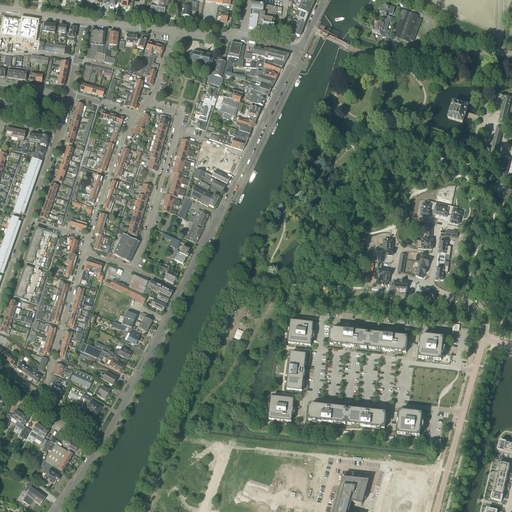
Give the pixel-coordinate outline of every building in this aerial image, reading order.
[(153,0),(154,1),(153,1),(152,5),(151,5),(149,11),(159,13),(160,8),(162,1),(160,0),(153,0)] [(160,0),(162,1),(160,8),(159,13),(164,14),(166,7),(168,8),(169,3),(169,0),(166,0),(166,2),(165,2),(165,0),(160,0)] [(296,5),(299,6),(310,11),(312,6),(302,1),(298,0),(297,0),(296,5)] [(185,16),(186,17),(187,17),(189,17),(190,11),(196,12),(197,3),(191,2),(190,8),(182,6),(182,10),(183,10),(182,16),(185,16)] [(275,12),(281,13),(282,8),(275,7),(276,7),(252,4),(248,29),(272,33),(275,12)] [(299,6),(296,5),(293,10),(297,12),(297,11),(307,15),(310,11),(299,6)] [(394,7),(388,6),(388,7),(383,6),(382,9),(380,8),(379,12),(382,12),(381,16),(386,17),(387,13),(392,14),(394,7)] [(418,18),(419,15),(402,10),(394,37),(409,42),(410,40),(415,41),(422,19),(418,18)] [(307,15),(297,11),(297,12),(295,16),(297,17),(297,18),(298,18),(297,20),(294,19),(294,21),(297,22),(304,24),(306,20),(307,15)] [(220,22),(226,23),(227,18),(229,19),(230,13),(221,12),(221,14),(219,14),(218,17),(220,17),(220,22)] [(302,29),(304,24),(297,22),(294,21),(286,19),(286,22),(291,24),(290,25),(292,26),(291,28),(301,32),(302,29)] [(384,23),(376,20),(374,25),(375,25),(374,27),(386,31),(386,30),(389,20),(386,20),(385,19),(384,23)] [(38,22),(23,20),(20,38),(35,40),(38,22)] [(19,23),(4,21),(2,35),(17,38),(19,23)] [(66,27),(59,26),(58,33),(62,33),(61,38),(67,39),(68,32),(65,32),(66,27)] [(73,42),(74,39),(76,28),(70,27),(68,38),(67,41),(73,42)] [(391,32),(386,30),(386,31),(374,27),(374,29),(373,29),(372,33),(381,35),(382,35),(382,37),(386,37),(389,38),(391,32)] [(299,37),(301,32),(291,28),(290,36),(299,37)] [(91,31),(90,45),(103,48),(103,41),(104,32),(91,31)] [(106,42),(105,55),(105,57),(104,63),(113,65),(115,59),(108,57),(109,49),(112,49),(113,46),(116,47),(118,34),(109,33),(108,42),(106,42)] [(136,44),(137,40),(136,40),(137,36),(126,35),(126,36),(125,37),(126,38),(125,43),(136,44)] [(139,40),(137,40),(136,44),(135,46),(137,47),(136,51),(139,52),(140,51),(142,52),(146,41),(143,40),(143,41),(143,39),(141,39),(140,40),(139,40)] [(151,51),(153,44),(148,42),(145,50),(143,56),(147,57),(145,61),(140,60),(138,66),(145,69),(145,68),(146,68),(149,59),(151,51)] [(159,45),(153,44),(151,51),(149,59),(146,68),(150,69),(151,69),(152,67),(153,64),(155,58),(157,51),(159,45)] [(230,44),(226,60),(228,61),(226,66),(242,68),(243,61),(241,61),(244,49),(240,49),(241,45),(230,44)] [(65,47),(54,45),(53,53),(64,54),(65,47)] [(102,54),(103,48),(90,45),(87,59),(104,63),(105,57),(105,55),(102,54)] [(164,47),(159,45),(157,51),(155,58),(160,59),(164,47)] [(271,60),(273,52),(267,50),(253,47),(251,55),(245,53),(244,59),(251,60),(252,55),(264,58),(271,60)] [(189,55),(187,55),(185,61),(188,61),(188,60),(191,64),(207,67),(211,65),(211,64),(212,63),(212,61),(212,60),(212,59),(209,56),(203,54),(203,52),(201,52),(200,54),(194,52),(189,54),(189,55)] [(279,53),(273,52),(271,60),(264,58),(263,63),(264,63),(281,68),(288,55),(279,53)] [(30,57),(27,56),(26,61),(26,67),(26,70),(20,69),(20,72),(19,80),(25,81),(26,73),(28,73),(29,63),(30,57)] [(4,65),(0,64),(0,77),(4,78),(5,70),(6,70),(7,68),(8,58),(5,57),(4,65)] [(48,58),(39,57),(38,64),(47,65),(48,58)] [(218,62),(212,60),(212,61),(212,63),(211,64),(216,66),(214,72),(213,72),(210,74),(209,76),(207,83),(220,87),(224,75),(224,73),(226,66),(228,61),(226,60),(219,58),(218,62)] [(264,64),(256,62),(255,69),(262,70),(271,72),(278,75),(281,68),(264,63),(264,64)] [(145,76),(148,69),(145,69),(138,66),(137,69),(136,73),(142,75),(145,76)] [(136,73),(137,69),(129,67),(127,73),(135,76),(136,73)] [(148,69),(145,76),(154,79),(156,72),(148,69)] [(274,82),(278,75),(271,72),(262,70),(260,73),(259,73),(249,71),(249,74),(248,77),(258,78),(259,76),(274,82)] [(244,76),(224,73),(224,75),(245,81),(245,76),(244,76)] [(152,86),(154,79),(145,76),(145,78),(147,79),(146,84),(152,86)] [(270,89),(274,82),(259,76),(258,78),(256,84),(261,85),(262,86),(270,89)] [(250,83),(249,87),(253,88),(268,93),(270,89),(262,86),(261,85),(256,84),(255,84),(255,85),(250,83)] [(140,94),(141,88),(130,85),(129,84),(128,86),(132,88),(131,91),(132,91),(140,94)] [(253,88),(249,87),(243,85),(242,88),(252,91),(266,97),(268,93),(253,88)] [(207,90),(205,95),(214,98),(217,89),(208,86),(207,91),(207,90)] [(242,88),(238,87),(237,92),(241,93),(241,94),(242,94),(247,96),(245,100),(250,102),(249,103),(253,104),(255,98),(259,99),(263,100),(265,101),(266,97),(252,91),(242,88)] [(227,93),(225,98),(236,102),(238,102),(239,103),(242,94),(241,94),(231,91),(230,94),(227,93)] [(137,104),(138,99),(127,95),(123,94),(122,94),(122,96),(126,98),(126,97),(127,97),(126,100),(125,101),(137,104)] [(211,106),(214,98),(205,95),(204,99),(203,104),(211,106)] [(511,97),(501,95),(500,99),(504,100),(498,123),(504,124),(511,97)] [(225,98),(221,97),(223,98),(221,105),(234,111),(236,112),(238,102),(236,102),(225,98)] [(265,101),(263,100),(259,99),(255,98),(253,104),(262,107),(265,101)] [(135,107),(137,104),(125,101),(124,106),(135,109),(135,107)] [(464,117),(465,114),(466,112),(467,106),(453,101),(451,107),(449,113),(447,118),(462,123),(464,117)] [(209,114),(211,106),(203,104),(202,107),(201,107),(200,112),(209,114)] [(236,112),(234,111),(221,105),(219,105),(217,111),(223,113),(234,118),(236,112)] [(260,110),(249,107),(248,111),(246,110),(244,114),(250,116),(248,122),(254,124),(256,118),(258,113),(259,114),(260,110)] [(223,113),(217,111),(216,113),(218,114),(218,116),(222,118),(221,118),(236,124),(252,129),(254,124),(248,122),(234,118),(223,113)] [(206,123),(209,114),(200,112),(199,116),(198,120),(206,123)] [(110,122),(113,115),(107,113),(104,124),(106,125),(106,124),(107,121),(110,122)] [(144,114),(140,120),(145,124),(145,123),(147,125),(150,122),(147,120),(149,118),(149,117),(150,116),(147,114),(146,116),(144,114)] [(169,117),(162,115),(159,125),(167,128),(169,122),(168,121),(169,117)] [(123,118),(118,117),(114,127),(112,134),(117,135),(118,135),(123,118)] [(142,127),(145,124),(140,120),(136,126),(143,131),(144,129),(142,127)] [(203,131),(206,123),(198,120),(196,124),(195,128),(203,131)] [(249,135),(252,129),(236,124),(236,126),(239,127),(237,131),(249,135)] [(143,131),(136,126),(131,131),(137,135),(140,131),(142,132),(143,131)] [(485,153),(490,154),(496,155),(503,128),(497,127),(491,149),(487,148),(486,152),(485,153)] [(166,133),(157,130),(155,137),(164,139),(166,133)] [(135,138),(137,135),(131,131),(127,137),(130,139),(129,140),(131,142),(132,140),(135,142),(137,139),(135,138)] [(246,141),(249,135),(237,131),(236,131),(233,137),(246,141)] [(36,135),(30,134),(28,141),(26,141),(24,147),(23,154),(26,155),(28,147),(27,147),(28,143),(34,144),(34,143),(36,135)] [(42,135),(42,136),(40,144),(39,148),(37,147),(34,154),(31,153),(30,156),(42,160),(46,150),(45,149),(46,146),(47,146),(49,137),(42,135)] [(242,151),(243,148),(246,142),(234,138),(231,145),(228,144),(229,138),(219,135),(218,138),(210,135),(209,140),(242,151)] [(181,142),(180,145),(189,148),(189,145),(195,147),(196,144),(182,140),(183,140),(182,143),(181,142)] [(105,143),(103,150),(111,152),(114,146),(105,143)] [(188,150),(189,148),(180,145),(179,149),(180,150),(179,151),(193,155),(194,152),(188,150)] [(202,145),(198,157),(217,164),(216,168),(231,175),(237,163),(232,160),(233,156),(217,151),(202,145)] [(123,149),(121,156),(129,159),(131,155),(128,154),(129,151),(130,149),(127,148),(126,150),(123,149)] [(111,152),(103,150),(101,153),(99,152),(97,153),(97,155),(101,156),(109,159),(111,152)] [(158,160),(160,154),(151,152),(149,158),(150,158),(158,160)] [(107,166),(109,159),(101,156),(100,158),(100,159),(99,159),(98,162),(101,163),(107,166)] [(128,162),(129,159),(121,156),(119,162),(127,165),(128,162)] [(185,161),(186,159),(177,156),(176,160),(177,161),(176,162),(190,166),(191,163),(185,161)] [(510,159),(502,157),(497,173),(498,173),(505,175),(506,176),(510,159)] [(32,159),(30,164),(39,167),(41,162),(32,159)] [(126,167),(127,165),(119,162),(116,169),(124,172),(122,171),(124,166),(126,167)] [(104,172),(107,166),(101,163),(98,170),(99,170),(98,172),(101,173),(102,171),(104,172)] [(156,167),(157,166),(145,163),(144,166),(148,167),(147,170),(156,172),(157,168),(156,167)] [(39,167),(30,164),(28,169),(38,172),(39,167)] [(182,172),(182,170),(174,167),(173,171),(174,172),(173,173),(172,173),(174,174),(183,176),(186,177),(187,174),(182,172)] [(36,178),(38,172),(28,169),(27,174),(36,178)] [(122,178),(124,172),(116,169),(114,175),(117,176),(116,178),(126,182),(127,179),(122,178)] [(205,174),(195,171),(193,178),(196,180),(210,187),(221,193),(225,186),(210,179),(211,177),(205,174)] [(229,179),(214,172),(211,177),(227,184),(229,179)] [(505,175),(498,173),(495,182),(503,184),(505,175)] [(34,183),(36,178),(27,174),(25,179),(34,183)] [(92,180),(92,182),(100,185),(102,178),(99,177),(100,175),(97,174),(97,176),(96,176),(94,181),(92,180)] [(182,179),(183,176),(174,174),(173,178),(174,178),(174,179),(187,183),(188,180),(182,179)] [(32,188),(34,183),(25,179),(23,184),(32,188)] [(112,181),(109,188),(115,190),(118,184),(119,184),(120,182),(115,180),(114,182),(112,181)] [(210,187),(196,180),(194,186),(190,198),(186,196),(185,199),(185,200),(191,203),(192,203),(194,200),(208,207),(208,206),(213,209),(218,199),(207,193),(210,187)] [(97,192),(100,185),(92,182),(89,188),(89,189),(97,192)] [(31,193),(32,188),(23,184),(21,190),(31,193)] [(51,184),(49,189),(56,192),(58,186),(51,184)] [(179,189),(180,187),(171,184),(170,189),(171,189),(171,190),(184,194),(185,191),(179,189)] [(97,192),(89,189),(89,188),(87,187),(86,190),(91,192),(89,196),(95,198),(97,192)] [(118,191),(115,190),(109,188),(107,195),(115,198),(115,197),(119,199),(120,199),(121,197),(116,196),(116,195),(117,195),(118,191)] [(505,188),(502,200),(508,202),(511,190),(505,188)] [(54,198),(56,192),(49,189),(47,195),(54,198)] [(149,194),(149,192),(137,189),(136,192),(140,193),(140,195),(139,195),(138,196),(147,198),(148,198),(150,194),(149,194)] [(29,198),(31,193),(21,190),(19,195),(29,198)] [(29,198),(19,195),(18,200),(27,203),(29,198)] [(53,200),(54,198),(47,195),(45,201),(52,203),(54,204),(55,201),(53,200)] [(93,205),(95,198),(89,196),(86,195),(84,200),(85,200),(84,204),(89,206),(90,204),(93,205)] [(115,198),(107,195),(105,201),(113,204),(114,201),(115,200),(118,202),(119,199),(115,197),(115,198)] [(174,200),(174,198),(166,195),(165,199),(166,199),(165,201),(179,204),(179,201),(174,200)] [(25,208),(27,203),(18,200),(16,205),(25,208)] [(191,203),(185,200),(177,218),(184,220),(191,203)] [(50,209),(52,203),(45,201),(43,206),(50,209)] [(110,213),(113,204),(105,201),(102,208),(105,209),(104,211),(110,213)] [(23,214),(25,208),(16,205),(13,213),(20,215),(20,212),(23,214)] [(423,205),(420,217),(428,219),(430,211),(431,207),(423,205)] [(48,215),(50,209),(43,206),(41,212),(48,215)] [(171,211),(171,208),(163,206),(161,210),(162,210),(162,211),(161,211),(175,216),(176,212),(171,211)] [(435,212),(434,216),(446,218),(447,214),(450,215),(450,211),(448,210),(436,208),(435,212)] [(198,210),(194,217),(203,222),(203,221),(205,222),(209,215),(198,210)] [(452,215),(450,224),(458,225),(461,213),(453,211),(452,215)] [(46,220),(48,215),(41,212),(39,217),(46,220)] [(100,214),(98,221),(104,223),(107,224),(108,220),(106,219),(106,217),(110,218),(111,216),(106,214),(104,213),(103,215),(100,214)] [(78,217),(69,214),(66,222),(69,223),(68,227),(74,228),(76,221),(78,217)] [(12,217),(9,225),(18,228),(20,223),(17,222),(18,219),(12,217)] [(202,229),(205,222),(203,221),(203,222),(194,217),(193,221),(191,223),(191,224),(193,224),(202,229)] [(79,230),(83,219),(80,218),(79,222),(76,221),(74,228),(79,230)] [(103,228),(104,223),(98,221),(96,228),(105,230),(105,228),(103,228)] [(203,229),(202,229),(193,224),(186,237),(184,236),(182,238),(195,244),(203,229)] [(17,233),(18,228),(9,225),(7,230),(17,233)] [(40,268),(43,257),(50,237),(56,239),(58,235),(36,227),(24,262),(40,268)] [(104,232),(105,230),(96,228),(94,235),(97,236),(97,235),(100,236),(103,237),(104,232)] [(15,238),(17,233),(7,230),(5,235),(15,238)] [(13,243),(15,238),(5,235),(4,240),(13,243)] [(103,237),(100,236),(97,235),(97,236),(95,242),(101,244),(103,239),(105,240),(106,238),(103,237)] [(129,263),(130,261),(139,243),(123,235),(113,255),(129,263)] [(178,246),(180,242),(166,236),(165,238),(170,241),(170,242),(178,246)] [(71,242),(69,247),(75,249),(77,242),(73,241),(74,238),(70,237),(68,242),(71,242)] [(422,240),(422,250),(432,250),(432,240),(431,240),(432,237),(427,237),(426,240),(422,240)] [(11,248),(13,243),(4,240),(2,245),(11,248)] [(382,250),(382,256),(392,256),(392,251),(391,251),(392,241),(384,241),(383,250),(382,250)] [(440,241),(439,253),(446,254),(448,242),(440,241)] [(101,244),(95,242),(93,249),(107,253),(108,250),(105,249),(105,250),(100,249),(101,244)] [(9,254),(11,248),(2,245),(0,250),(9,254)] [(68,251),(58,248),(57,251),(60,252),(70,255),(73,256),(75,249),(69,247),(68,251)] [(171,259),(178,262),(182,264),(186,257),(187,258),(188,255),(189,255),(191,252),(189,251),(188,250),(182,247),(179,252),(180,252),(179,254),(177,253),(178,251),(176,250),(171,259)] [(0,256),(8,259),(9,254),(0,250),(0,256)] [(73,256),(70,255),(69,260),(67,259),(66,261),(75,264),(77,257),(76,257),(73,256)] [(418,255),(416,262),(419,263),(426,266),(428,266),(430,259),(425,257),(421,255),(421,256),(418,255)] [(89,272),(92,261),(87,260),(83,272),(85,272),(82,282),(86,283),(88,276),(87,276),(88,272),(89,272)] [(74,266),(75,264),(66,261),(66,263),(68,263),(66,268),(73,270),(74,266)] [(94,274),(97,263),(92,261),(89,272),(94,274)] [(102,264),(97,263),(94,274),(99,275),(100,273),(102,264)] [(419,263),(415,275),(422,277),(424,272),(425,272),(426,268),(425,268),(426,266),(419,263)] [(25,266),(14,297),(30,303),(41,271),(25,266)] [(168,270),(162,267),(159,272),(162,273),(164,271),(167,272),(164,280),(173,284),(177,275),(168,271),(168,270)] [(437,267),(435,279),(443,280),(444,268),(437,267)] [(71,277),(73,270),(66,268),(65,274),(63,273),(63,275),(65,275),(65,277),(67,278),(68,276),(71,277)] [(380,276),(379,285),(387,286),(388,277),(389,277),(390,272),(380,270),(379,276),(380,276)] [(148,282),(134,276),(128,287),(142,294),(146,287),(148,282)] [(145,300),(146,296),(142,294),(128,287),(117,282),(117,281),(117,280),(115,279),(114,280),(114,281),(112,280),(111,283),(106,281),(104,285),(144,304),(145,300)] [(57,289),(60,290),(67,292),(68,285),(65,284),(65,283),(60,281),(58,286),(57,289)] [(393,285),(393,289),(407,290),(407,282),(405,282),(400,281),(400,282),(395,282),(395,285),(393,285)] [(160,287),(150,282),(147,288),(151,290),(156,292),(157,293),(160,287)] [(78,288),(76,295),(83,296),(85,290),(84,290),(84,288),(82,287),(81,289),(78,288)] [(148,297),(151,290),(147,288),(146,287),(142,294),(146,296),(148,297)] [(172,292),(160,287),(157,293),(159,294),(169,298),(172,292)] [(65,298),(67,292),(60,290),(57,289),(56,296),(57,296),(65,298)] [(424,289),(421,295),(434,301),(436,297),(434,296),(435,294),(430,291),(431,291),(426,289),(426,290),(424,289)] [(109,292),(103,290),(100,299),(105,301),(109,292)] [(124,295),(119,293),(116,302),(121,304),(124,295)] [(159,294),(158,296),(157,299),(166,303),(169,298),(159,294)] [(83,296),(76,295),(74,301),(83,304),(85,297),(83,297),(83,296)] [(63,304),(65,298),(57,296),(56,298),(55,298),(54,302),(57,302),(63,304)] [(163,304),(150,298),(148,302),(147,304),(162,312),(165,306),(163,304)] [(105,301),(100,299),(97,307),(102,309),(105,301)] [(11,301),(9,306),(18,309),(18,307),(17,306),(18,303),(11,301)] [(87,304),(83,304),(74,301),(73,307),(79,309),(82,310),(83,306),(86,307),(87,304)] [(61,311),(63,304),(57,302),(55,308),(52,307),(52,308),(61,311)] [(120,306),(115,304),(112,313),(117,314),(120,306)] [(78,312),(79,309),(73,307),(71,313),(77,315),(77,316),(78,316),(79,314),(80,315),(80,313),(78,312)] [(102,309),(97,307),(95,312),(105,316),(107,311),(102,309)] [(61,311),(52,308),(52,309),(53,309),(51,314),(53,315),(59,317),(61,311)] [(13,317),(14,314),(7,311),(5,316),(14,319),(15,318),(13,317)] [(112,313),(107,311),(105,316),(115,319),(117,314),(112,313)] [(136,317),(126,312),(122,325),(124,326),(126,327),(131,329),(136,317)] [(80,315),(79,314),(78,316),(77,316),(77,315),(71,313),(69,320),(76,322),(76,318),(79,319),(80,315)] [(58,323),(59,317),(53,315),(51,314),(49,323),(54,324),(54,322),(58,323)] [(144,318),(141,324),(149,327),(152,322),(147,320),(148,317),(142,314),(141,317),(144,318)] [(75,325),(76,322),(69,320),(67,326),(71,327),(70,329),(75,330),(77,325),(75,325)] [(313,324),(291,321),(288,344),(311,346),(311,338),(312,338),(313,332),(312,332),(313,324)] [(9,327),(10,324),(3,322),(1,327),(10,330),(11,328),(9,327)] [(124,327),(114,323),(113,328),(124,332),(126,327),(124,326),(124,327)] [(146,333),(149,327),(141,324),(140,327),(138,326),(137,329),(133,327),(132,329),(140,333),(141,331),(146,333)] [(46,333),(48,334),(48,333),(54,335),(56,329),(52,328),(53,326),(48,325),(46,333)] [(390,351),(406,353),(407,338),(392,336),(387,336),(371,334),(371,336),(368,336),(368,334),(352,332),(347,331),(332,330),(330,345),(346,346),(345,347),(351,348),(351,347),(366,349),(367,347),(369,347),(369,349),(385,351),(385,352),(390,352),(390,351)] [(66,332),(64,338),(70,340),(72,335),(74,335),(75,333),(69,331),(69,333),(66,332)] [(140,335),(132,331),(130,334),(128,333),(127,334),(124,339),(125,340),(133,344),(132,345),(133,345),(135,345),(136,345),(137,342),(140,335)] [(52,342),(54,335),(48,333),(48,334),(46,339),(43,338),(44,337),(36,334),(35,337),(43,339),(52,342)] [(441,361),(442,353),(444,339),(421,336),(419,358),(441,361)] [(69,343),(70,340),(64,338),(62,345),(71,347),(72,344),(69,343)] [(51,348),(52,342),(43,339),(42,342),(45,343),(44,346),(51,348)] [(83,343),(82,342),(79,351),(83,354),(87,346),(83,344),(83,343)] [(104,347),(96,343),(94,347),(102,352),(105,347),(104,347)] [(71,348),(71,347),(62,345),(60,351),(67,353),(68,347),(71,348)] [(49,354),(51,348),(44,346),(43,349),(40,349),(39,354),(45,355),(45,353),(49,354)] [(100,361),(104,353),(87,346),(83,354),(100,361)] [(116,350),(113,356),(117,358),(119,356),(127,360),(130,353),(124,350),(125,349),(122,347),(120,351),(117,350),(116,350)] [(64,360),(67,353),(60,351),(58,357),(62,358),(60,362),(67,364),(68,361),(64,360)] [(93,358),(79,352),(77,356),(92,363),(93,358)] [(305,371),(304,371),(306,355),(291,353),(289,369),(288,374),(287,390),(302,391),(304,376),(305,371)] [(8,363),(12,357),(10,356),(9,357),(6,354),(3,359),(8,363)] [(119,360),(112,356),(109,361),(111,362),(109,366),(120,373),(120,372),(121,372),(122,370),(121,370),(123,367),(117,363),(119,360)] [(13,358),(12,357),(8,363),(13,366),(16,361),(13,359),(13,358)] [(47,360),(41,358),(38,369),(44,371),(47,360)] [(88,363),(81,360),(78,365),(86,368),(88,363)] [(16,369),(21,372),(25,367),(20,364),(16,369)] [(66,368),(64,367),(56,365),(55,370),(71,375),(72,372),(65,370),(66,368)] [(27,376),(30,371),(25,367),(21,372),(27,376)] [(32,380),(35,375),(30,371),(27,376),(32,380)] [(70,381),(83,387),(88,389),(93,380),(74,372),(70,381)] [(102,380),(112,386),(114,382),(115,383),(116,380),(116,379),(106,373),(104,377),(100,375),(99,378),(102,380)] [(36,375),(35,375),(32,380),(37,383),(41,377),(36,374),(36,375)] [(52,385),(49,391),(54,394),(57,389),(57,388),(59,385),(57,384),(56,385),(53,384),(52,385)] [(60,391),(57,389),(54,394),(59,398),(64,390),(61,388),(60,391)] [(109,392),(102,388),(100,390),(98,389),(94,394),(104,400),(105,397),(106,398),(109,392)] [(91,397),(84,393),(82,398),(89,402),(91,397)] [(293,408),(294,400),(271,397),(269,420),(291,422),(292,414),(293,414),(293,409),(293,408)] [(100,408),(90,402),(86,409),(92,413),(95,415),(96,415),(98,412),(99,413),(100,410),(100,409),(100,408)] [(369,427),(384,429),(386,414),(370,412),(370,411),(365,411),(350,410),(349,412),(347,412),(347,409),(331,408),(331,407),(326,406),(326,407),(310,405),(308,420),(324,422),(329,423),(345,425),(345,422),(348,423),(348,425),(363,427),(369,427)] [(16,422),(21,415),(15,410),(10,418),(16,422)] [(421,423),(421,422),(422,414),(400,412),(397,434),(420,437),(421,428),(422,423),(421,423)] [(28,419),(21,415),(16,422),(15,424),(16,425),(15,425),(18,427),(21,429),(28,419)] [(37,436),(42,428),(36,424),(32,432),(35,433),(34,435),(37,436)] [(42,428),(37,436),(35,439),(42,442),(48,431),(42,428)] [(195,436),(190,441),(197,450),(202,445),(195,436)] [(77,450),(76,449),(78,447),(67,440),(65,443),(69,446),(65,452),(71,455),(72,452),(74,453),(75,453),(77,450)] [(190,441),(184,445),(191,454),(197,450),(190,441)] [(498,450),(497,452),(503,453),(505,443),(500,441),(498,450)] [(60,448),(55,445),(51,452),(45,462),(52,466),(62,472),(72,456),(71,455),(65,452),(60,448)] [(184,445),(179,449),(186,458),(191,454),(184,445)] [(233,456),(232,457),(240,459),(242,454),(237,452),(238,451),(235,450),(233,456)] [(250,453),(249,457),(252,457),(252,462),(257,463),(258,454),(253,454),(253,453),(250,453)] [(229,460),(228,463),(230,464),(229,466),(237,468),(239,464),(230,461),(229,460)] [(316,460),(315,469),(320,469),(321,464),(323,465),(324,461),(316,460)] [(49,472),(52,466),(45,462),(44,461),(41,467),(44,469),(42,473),(43,473),(45,475),(43,478),(46,480),(44,483),(47,486),(51,483),(53,484),(55,481),(56,481),(57,481),(58,481),(59,479),(58,478),(59,478),(49,472)] [(498,462),(496,468),(499,468),(509,470),(510,465),(500,462),(498,462)] [(191,470),(189,477),(200,479),(202,472),(191,470)] [(428,472),(427,481),(433,481),(433,476),(435,477),(436,473),(428,472)] [(495,472),(494,478),(495,478),(506,481),(507,475),(498,473),(495,472)] [(189,477),(188,484),(199,486),(200,479),(189,477)] [(495,478),(493,483),(505,486),(506,481),(495,478)] [(307,481),(306,486),(314,489),(315,484),(316,484),(317,481),(313,479),(312,483),(307,481)] [(331,511),(345,511),(349,500),(360,504),(361,504),(365,488),(367,482),(341,479),(331,511)] [(33,501),(39,506),(45,499),(35,491),(39,486),(28,482),(25,486),(30,490),(22,501),(29,506),(33,501)] [(391,491),(399,494),(401,488),(396,487),(397,484),(393,483),(392,486),(393,486),(391,491)] [(493,483),(492,489),(494,489),(504,491),(505,486),(493,483)] [(188,484),(187,491),(198,493),(199,486),(188,484)] [(420,494),(418,499),(427,501),(430,493),(425,492),(425,495),(420,494)] [(492,494),(490,499),(491,500),(501,502),(502,496),(493,494),(492,494)] [(163,495),(160,501),(170,506),(173,499),(163,495)] [(160,501),(157,508),(168,511),(170,506),(160,501)]
